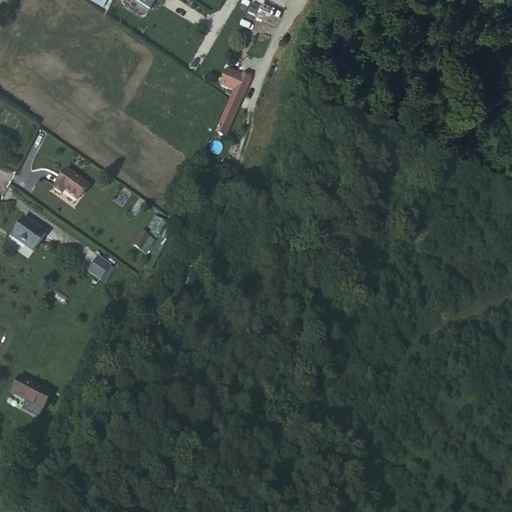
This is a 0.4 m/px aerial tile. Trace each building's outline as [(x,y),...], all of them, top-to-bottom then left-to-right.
[(157,0),(135,0),(151,10),(157,0)] [(238,86),(243,76),(229,70),(222,85),(236,91),(238,86)] [(236,91),(217,133),(227,137),(252,81),(243,76),(238,86),(236,91)] [(55,185),(54,186),(62,192),(63,191),(76,199),(87,183),(65,168),(54,184),(55,185)] [(24,217),(12,235),(33,250),(46,233),(24,217)] [(150,237),(144,233),(136,245),(142,249),(150,237)] [(108,271),(95,263),(91,270),(103,278),(108,271)] [(53,392),(22,376),(14,392),(44,408),(53,392)] [(44,408),(14,392),(9,401),(40,417),(44,408)]
